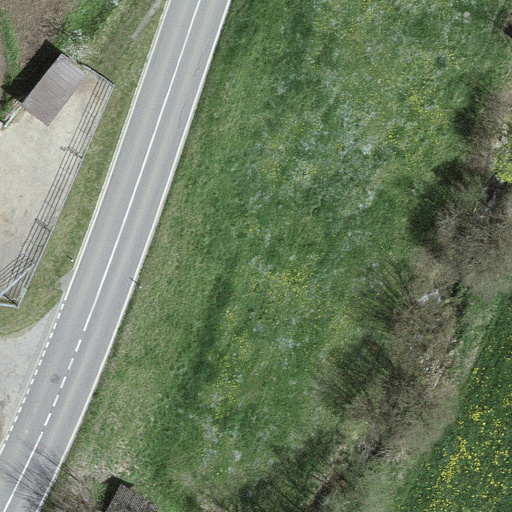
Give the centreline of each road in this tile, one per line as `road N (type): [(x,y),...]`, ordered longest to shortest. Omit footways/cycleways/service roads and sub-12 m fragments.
road 1 (tertiary): [(3,511),(65,377),(199,0)]
road 2 (track): [(0,255),(35,211),(104,57),(152,0)]
